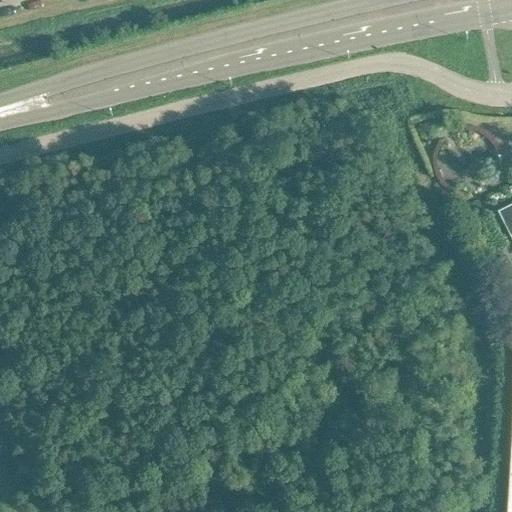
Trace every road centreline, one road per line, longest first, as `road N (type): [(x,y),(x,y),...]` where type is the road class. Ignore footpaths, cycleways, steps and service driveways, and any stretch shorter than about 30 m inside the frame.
road 1 (unclassified): [(0,158),(387,63),(423,68),(478,94),(511,95)]
road 2 (secondary): [(0,123),(511,12)]
road 3 (secondary): [(413,0),(200,44),(0,108)]
